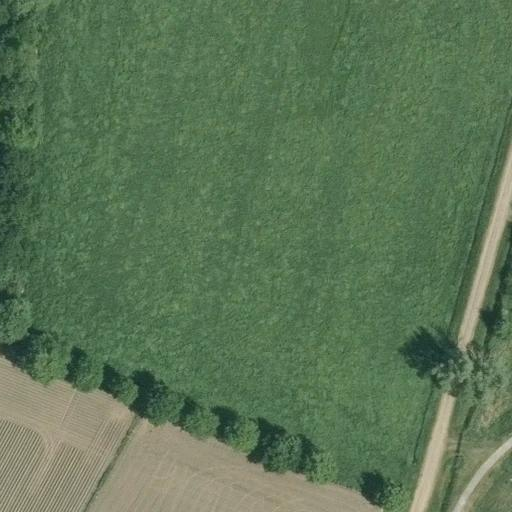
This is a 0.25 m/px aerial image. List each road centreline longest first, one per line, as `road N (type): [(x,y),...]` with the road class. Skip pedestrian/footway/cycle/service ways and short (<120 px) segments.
road 1 (track): [(1,334),(31,0)]
road 2 (track): [(439,437),(511,169)]
